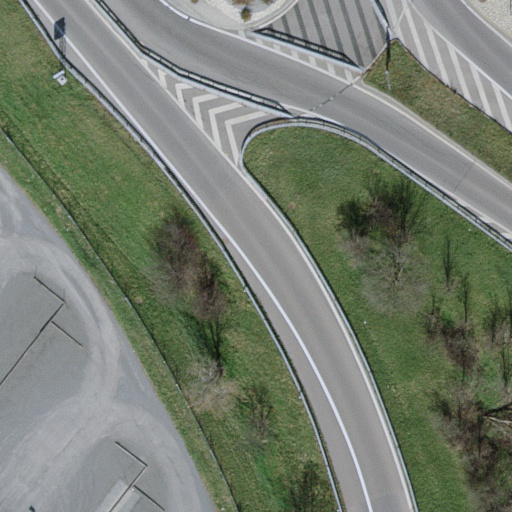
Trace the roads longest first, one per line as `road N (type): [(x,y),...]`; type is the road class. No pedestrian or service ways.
road 1 (motorway): [(59,0),(276,264),(353,410),(386,511)]
road 2 (secondary): [(128,0),(184,47),(381,122),(511,212)]
